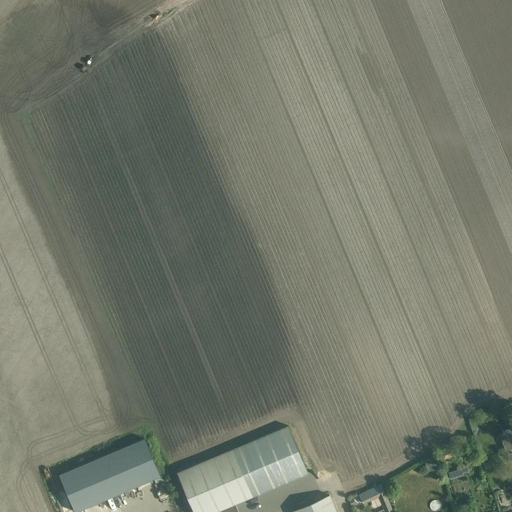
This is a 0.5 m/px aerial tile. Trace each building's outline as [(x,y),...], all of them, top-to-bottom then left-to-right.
[(214,511),(308,472),(288,426),(177,473),(193,511),(214,511)] [(511,432),(500,437),(505,451),(511,448),(511,432)] [(144,438),(59,474),(75,511),(160,476),(144,438)] [(431,457),(423,460),(427,472),(435,469),(440,468),(436,456),(431,457)] [(451,478),(470,473),(468,466),(449,471),(451,478)] [(367,490),(359,494),(362,500),(363,504),(378,497),(384,511),(388,511),(392,510),(384,492),(381,484),(367,490)] [(326,496),(292,510),(292,511),(336,511),(333,504),(329,494),(326,496)]
